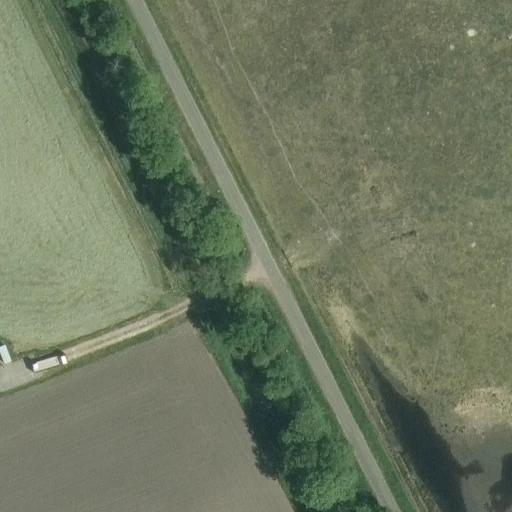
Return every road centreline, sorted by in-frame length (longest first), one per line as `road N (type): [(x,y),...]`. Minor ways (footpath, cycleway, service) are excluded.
road 1 (unclassified): [(391,511),(133,0)]
road 2 (track): [(270,270),(7,379)]
